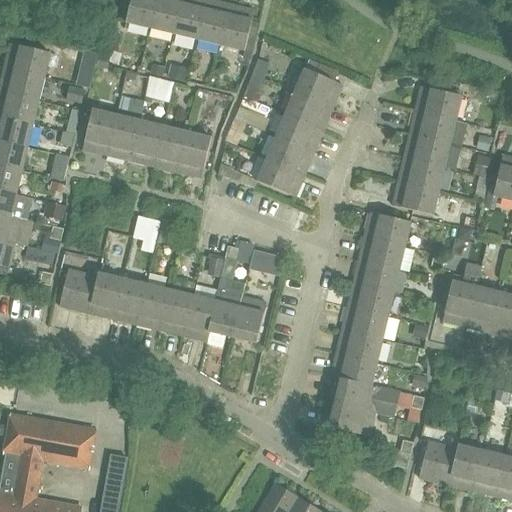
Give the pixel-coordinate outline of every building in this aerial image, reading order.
[(149,29),(155,0),(130,0),(125,24),(149,29)] [(180,0),(155,0),(149,29),(172,35),(180,0)] [(204,0),(180,0),(172,35),(195,40),(204,0)] [(206,0),(204,0),(195,40),(219,46),(228,5),(206,0)] [(254,11),(228,5),(219,46),(244,52),(254,11)] [(4,68),(44,78),(50,54),(9,44),(4,68)] [(89,53),(81,51),(78,63),(86,65),(89,53)] [(122,55),(112,53),(109,63),(119,65),(122,55)] [(44,78),(4,68),(0,84),(0,92),(39,101),(44,78)] [(294,93),(333,109),(343,86),(304,70),(294,93)] [(85,91),(69,88),(66,102),(81,106),(85,91)] [(415,112),(456,122),(461,98),(420,88),(415,112)] [(39,101),(0,92),(0,117),(33,125),(39,101)] [(294,93),(285,115),(324,131),(333,109),(294,93)] [(66,133),(75,136),(81,112),(72,110),(66,133)] [(106,156),(116,116),(92,110),(82,151),(106,156)] [(450,145),(456,122),(415,112),(409,135),(450,145)] [(276,138),(314,154),(324,131),(285,115),(276,138)] [(116,116),(106,156),(130,162),(139,122),(116,116)] [(33,125),(0,117),(0,142),(28,149),(33,125)] [(139,122),(130,162),(154,168),(163,127),(139,122)] [(163,127),(154,168),(177,174),(187,133),(163,127)] [(187,133),(177,174),(201,179),(211,139),(187,133)] [(444,169),(450,145),(409,135),(403,159),(444,169)] [(276,138),(266,160),(305,176),(314,154),(276,138)] [(0,167),(22,173),(28,149),(0,142),(0,167)] [(489,158),(477,155),(472,175),(485,177),(489,158)] [(511,202),(511,159),(502,157),(494,190),(489,189),(484,206),(494,209),(497,199),(511,202)] [(444,169),(403,159),(398,183),(439,193),(444,169)] [(305,176),(266,160),(257,183),(295,200),(305,176)] [(22,173),(0,167),(0,192),(16,196),(22,173)] [(52,170),(50,179),(63,182),(65,176),(65,173),(52,170)] [(439,193),(398,183),(392,207),(433,217),(439,193)] [(0,217),(20,222),(21,220),(11,218),(16,196),(0,192),(0,217)] [(65,206),(47,202),(43,217),(61,221),(65,206)] [(364,237),(405,247),(410,223),(370,213),(364,237)] [(18,234),(20,222),(0,217),(0,242),(15,246),(26,249),(29,236),(18,234)] [(61,241),(63,230),(53,227),(50,239),(61,241)] [(161,228),(159,240),(167,242),(170,230),(161,228)] [(405,247),(364,237),(358,261),(399,270),(405,247)] [(454,240),(451,255),(460,258),(464,242),(454,240)] [(15,246),(0,242),(0,266),(10,269),(15,246)] [(238,249),(227,247),(225,258),(235,260),(238,249)] [(249,270),(265,274),(269,255),(267,255),(254,252),(249,270)] [(393,294),(399,270),(358,261),(353,284),(393,294)] [(467,329),(476,288),(481,268),(466,264),(461,285),(451,282),(442,323),(467,329)] [(59,307),(83,313),(92,276),(68,270),(59,307)] [(39,284),(50,287),(53,276),(42,273),(39,284)] [(97,277),(92,276),(83,313),(108,319),(117,278),(98,273),(97,277)] [(108,319),(132,324),(141,284),(117,278),(108,319)] [(166,290),(141,284),(132,324),(156,330),(166,290)] [(388,318),(393,294),(353,284),(347,308),(388,318)] [(200,298),(190,295),(180,336),(205,342),(217,291),(202,288),(200,298)] [(476,288),(467,329),(490,334),(499,294),(476,288)] [(166,290),(156,330),(180,336),(190,295),(166,290)] [(217,291),(205,342),(207,342),(210,332),(231,338),(241,297),(217,291)] [(511,296),(499,294),(490,334),(511,339),(511,296)] [(241,297),(231,338),(256,344),(266,303),(241,297)] [(382,342),(388,318),(347,308),(341,332),(382,342)] [(376,365),(382,342),(341,332),(336,356),(376,365)] [(371,387),(376,365),(336,356),(330,379),(339,381),(380,391),(381,389),(371,387)] [(399,396),(380,391),(339,381),(334,405),(374,415),(393,420),(399,396)] [(421,411),(424,399),(414,397),(411,408),(421,411)] [(374,415),(334,405),(328,428),(369,438),(374,415)] [(20,458),(13,495),(9,511),(79,511),(80,507),(36,499),(43,462),(87,470),(94,431),(13,416),(6,455),(20,458)] [(403,441),(400,453),(410,455),(413,444),(403,441)] [(442,485),(451,448),(427,442),(419,479),(442,485)] [(451,448),(442,485),(466,491),(476,450),(458,446),(457,450),(451,448)] [(385,464),(407,470),(410,455),(400,453),(388,450),(385,464)] [(476,450),(466,491),(490,497),(499,456),(476,450)] [(511,458),(499,456),(490,497),(511,502),(511,458)] [(290,511),(298,499),(274,485),(257,511),(290,511)] [(0,511),(9,511),(13,495),(0,493),(0,511)] [(319,511),(298,499),(290,511),(319,511)]
